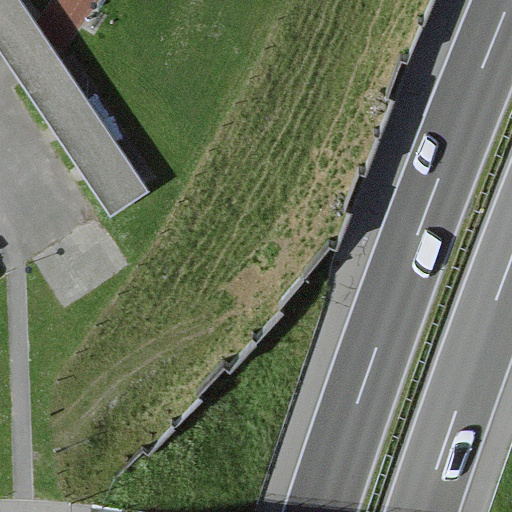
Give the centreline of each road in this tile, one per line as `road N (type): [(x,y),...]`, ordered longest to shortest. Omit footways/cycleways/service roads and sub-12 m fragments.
road 1 (motorway): [(510,0),(420,226),(322,511)]
road 2 (motorway): [(422,511),(511,257)]
